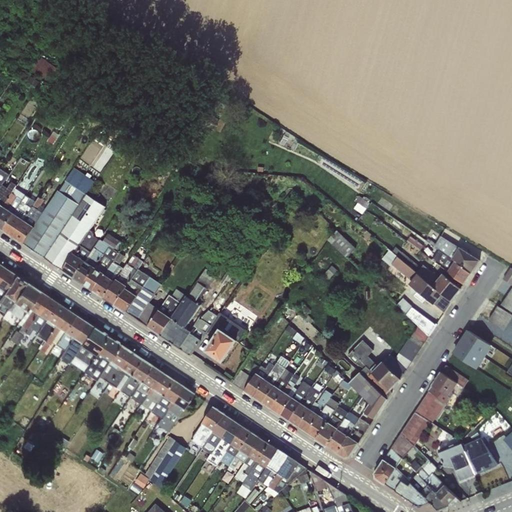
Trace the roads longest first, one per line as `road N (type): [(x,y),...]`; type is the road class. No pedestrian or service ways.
road 1 (residential): [(0,247),(354,481)]
road 2 (residential): [(497,260),(354,481)]
